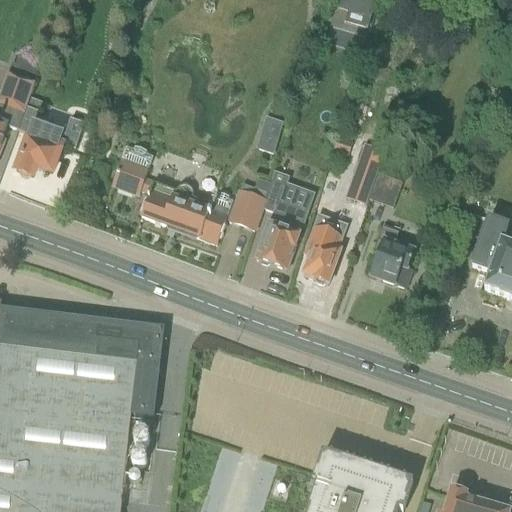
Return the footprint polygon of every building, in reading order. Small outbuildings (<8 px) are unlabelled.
[(367,0),(343,0),(340,12),(369,21),(375,2),(367,0)] [(0,147),(7,130),(16,133),(28,101),(40,67),(17,59),(14,67),(12,66),(0,98),(0,147)] [(42,106),(28,101),(16,133),(30,138),(42,106)] [(511,112),(503,109),(499,122),(511,126),(511,125),(511,112)] [(258,151),(277,156),(286,123),(267,118),(258,151)] [(61,138),(48,133),(42,148),(27,143),(15,174),(17,175),(19,180),(25,182),(30,180),(32,180),(35,171),(51,177),(60,150),(57,148),(61,138)] [(337,141),(333,154),(346,158),(350,145),(337,141)] [(363,149),(345,201),(363,208),(382,156),(363,149)] [(126,152),(120,170),(113,188),(138,198),(140,194),(149,197),(140,221),(166,231),(168,234),(173,236),(176,234),(216,249),(232,205),(228,203),(229,200),(219,197),(218,200),(213,198),(210,208),(193,202),(193,203),(191,202),(191,201),(191,199),(191,197),(190,196),(189,194),(188,193),(187,192),(185,191),(184,191),(182,190),(180,191),(179,191),(177,192),(176,193),(175,194),(174,196),(143,184),(152,161),(145,158),(146,155),(134,151),(132,154),(126,152)] [(268,228),(255,263),(258,264),(260,268),(266,271),(270,268),(285,274),(313,198),(299,193),(286,189),(289,181),(274,176),(271,183),(270,187),(262,212),(274,216),(269,228),(268,228)] [(402,187),(377,178),(368,203),(392,212),(402,187)] [(257,183),(254,192),(242,188),(228,226),(253,235),(262,212),(270,187),(257,183)] [(303,278),(302,280),(311,283),(314,284),(315,288),(321,290),(324,288),(327,289),(339,254),(337,253),(345,230),(333,226),(318,221),(313,236),(305,258),(310,259),(303,278)] [(488,222),(478,251),(471,270),(489,276),(483,293),(511,303),(511,249),(499,245),(505,228),(488,222)] [(399,232),(383,226),(372,256),(377,258),(369,280),(405,293),(412,274),(408,273),(414,256),(393,249),(399,232)] [(0,511),(120,511),(132,420),(153,423),(163,333),(0,313),(0,309),(0,306),(0,305),(0,511)] [(319,485),(309,511),(403,511),(412,487),(321,457),(313,483),(319,485)] [(495,511),(465,503),(466,499),(450,494),(444,511),(495,511)]
